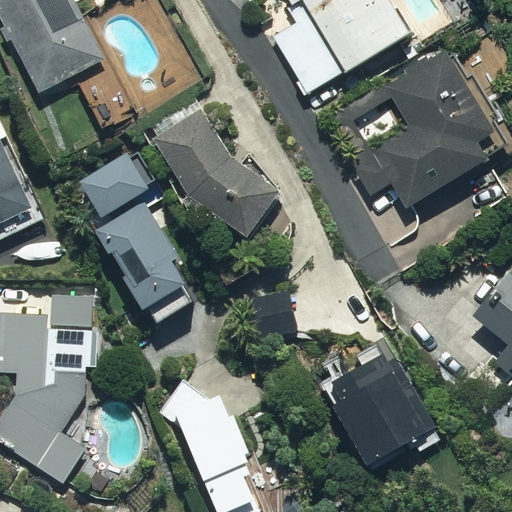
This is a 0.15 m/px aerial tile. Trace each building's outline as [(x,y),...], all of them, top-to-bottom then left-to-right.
[(0,0),(0,17),(38,92),(100,60),(69,0),(0,0)] [(292,0),(340,75),(407,34),(385,0),(292,0)] [(482,19),(472,0),(426,0),(445,37),(482,19)] [(436,50),(329,113),(390,216),(497,153),(436,50)] [(274,196),(234,170),(199,112),(153,141),(185,200),(191,205),(243,242),(274,196)] [(0,226),(29,213),(0,148),(0,226)] [(74,191),(138,310),(189,283),(124,163),(74,191)] [(511,284),(506,280),(473,325),(507,350),(493,368),(511,382),(511,381),(511,284)] [(291,296),(249,304),(255,337),(296,329),(291,296)] [(82,411),(83,374),(92,375),(94,336),(0,331),(0,370),(15,371),(14,398),(0,420),(0,447),(42,474),(82,411)] [(361,468),(430,426),(388,357),(319,399),(361,468)] [(198,485),(203,483),(216,511),(233,511),(249,505),(234,472),(238,470),(214,405),(185,383),(161,414),(176,425),(198,485)]
